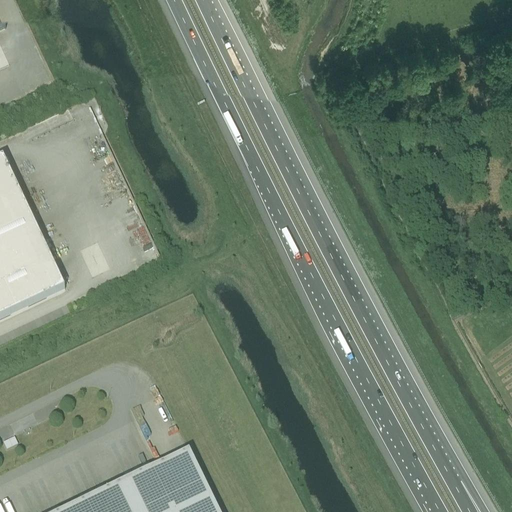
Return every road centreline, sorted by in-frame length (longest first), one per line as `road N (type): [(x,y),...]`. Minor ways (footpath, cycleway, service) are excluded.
road 1 (motorway): [(173,0),(440,511)]
road 2 (motorway): [(453,485),(204,0)]
